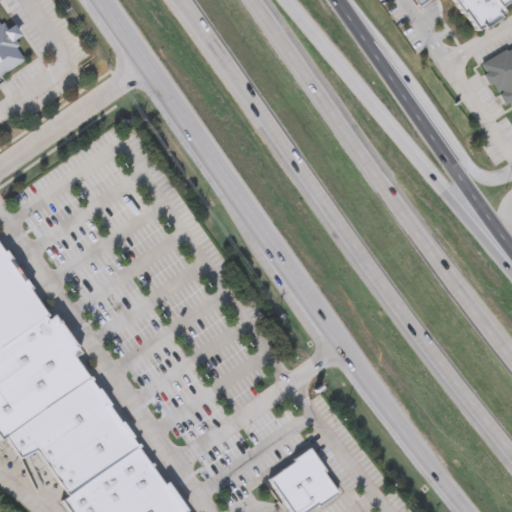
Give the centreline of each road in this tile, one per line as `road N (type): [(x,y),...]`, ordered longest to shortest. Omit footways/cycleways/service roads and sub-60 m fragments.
road 1 (tertiary): [(90,0),(468,511)]
road 2 (motorway): [(185,0),(511,454)]
road 3 (motorway): [(511,357),(255,0)]
road 4 (motorway): [(511,271),(285,0)]
road 5 (tertiary): [(511,245),(338,0)]
road 6 (residential): [(0,173),(136,68)]
